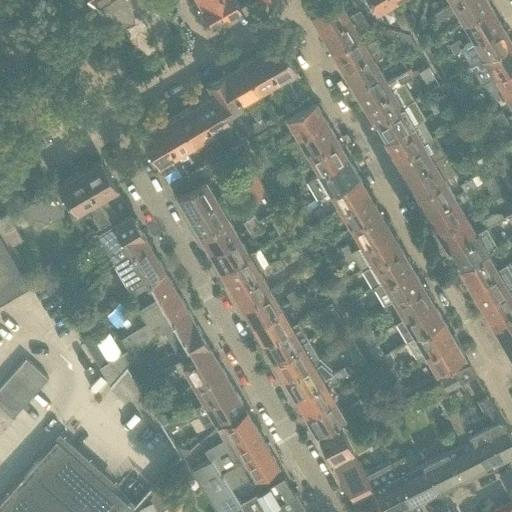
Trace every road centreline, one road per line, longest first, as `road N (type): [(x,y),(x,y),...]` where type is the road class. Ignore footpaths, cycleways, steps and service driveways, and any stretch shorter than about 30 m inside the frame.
road 1 (residential): [(326,511),(110,121)]
road 2 (residential): [(511,393),(292,7)]
road 3 (residential): [(0,186),(110,121)]
